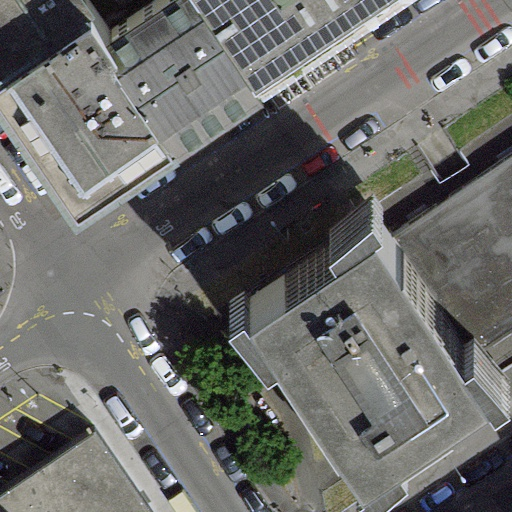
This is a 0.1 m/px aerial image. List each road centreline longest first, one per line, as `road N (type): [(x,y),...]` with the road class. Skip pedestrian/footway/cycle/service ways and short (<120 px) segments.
road 1 (residential): [(77,288),(504,0)]
road 2 (residential): [(77,288),(232,511)]
road 3 (residential): [(0,175),(77,288)]
